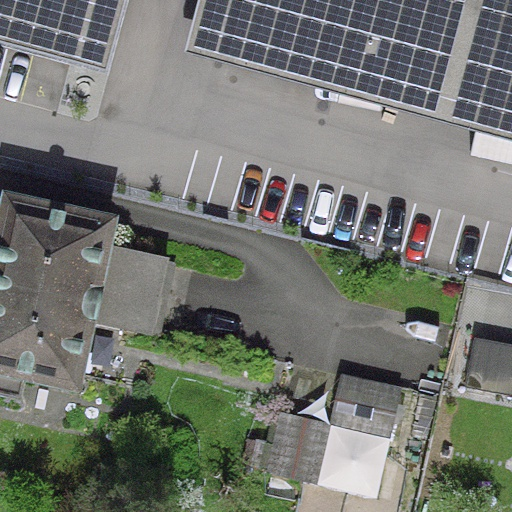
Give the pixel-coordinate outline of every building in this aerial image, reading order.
[(121,0),(0,0),(0,38),(104,66),(121,0)] [(511,0),(199,0),(183,61),(511,146),(511,0)] [(83,324),(146,338),(162,264),(99,250),(104,229),(5,207),(0,232),(0,400),(16,404),(22,378),(69,388),(83,324)] [(397,394),(338,380),(330,415),(389,428),(397,394)] [(299,485),(313,426),(278,417),(264,477),(299,485)]
